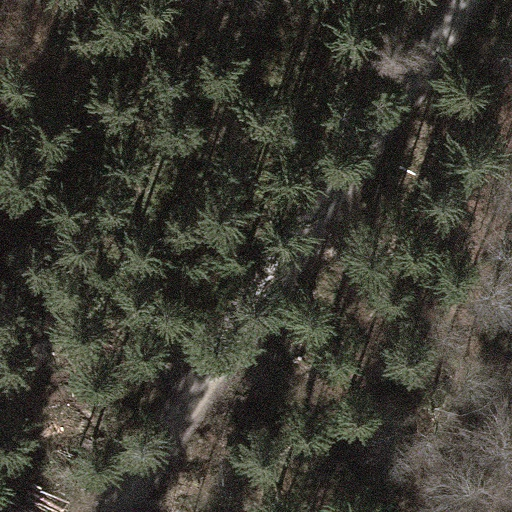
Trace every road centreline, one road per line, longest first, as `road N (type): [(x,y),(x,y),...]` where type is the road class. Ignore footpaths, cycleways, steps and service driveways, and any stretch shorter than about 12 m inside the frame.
road 1 (track): [(109,511),(464,0)]
road 2 (track): [(0,98),(143,0)]
road 3 (track): [(446,511),(511,374)]
